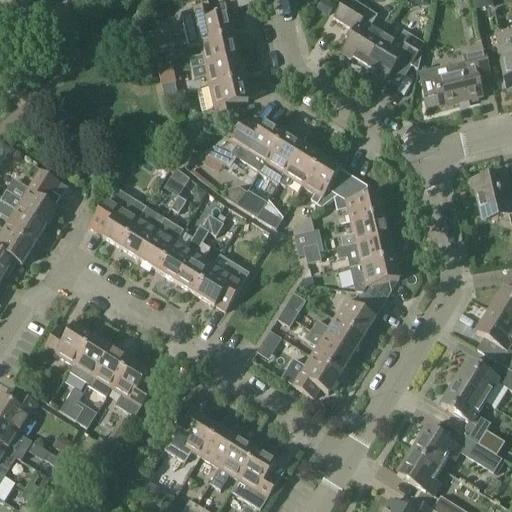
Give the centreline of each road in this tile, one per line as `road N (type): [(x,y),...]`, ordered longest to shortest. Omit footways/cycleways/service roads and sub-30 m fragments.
road 1 (residential): [(345,464),(209,355),(61,265)]
road 2 (residential): [(345,464),(451,290),(457,253),(428,156)]
road 3 (residential): [(428,156),(415,140),(297,76),(275,0)]
